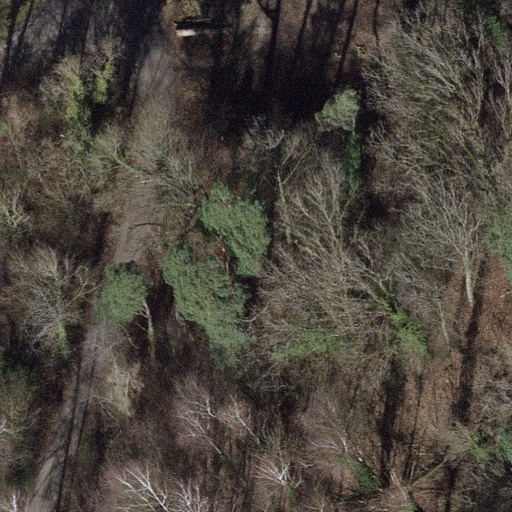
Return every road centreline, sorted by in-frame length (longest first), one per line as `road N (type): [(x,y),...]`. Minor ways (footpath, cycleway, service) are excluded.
road 1 (track): [(116,4),(176,93),(32,511)]
road 2 (track): [(115,0),(0,76)]
road 3 (track): [(176,93),(256,0)]
